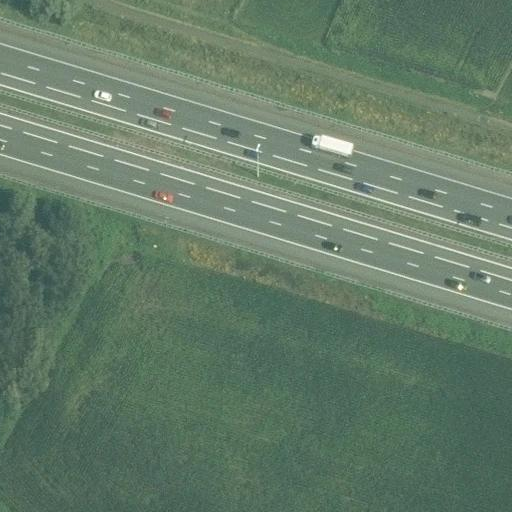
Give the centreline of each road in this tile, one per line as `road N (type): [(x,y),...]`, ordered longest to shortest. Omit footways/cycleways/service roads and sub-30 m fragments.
road 1 (motorway): [(511,223),(0,67)]
road 2 (motorway): [(0,135),(511,290)]
